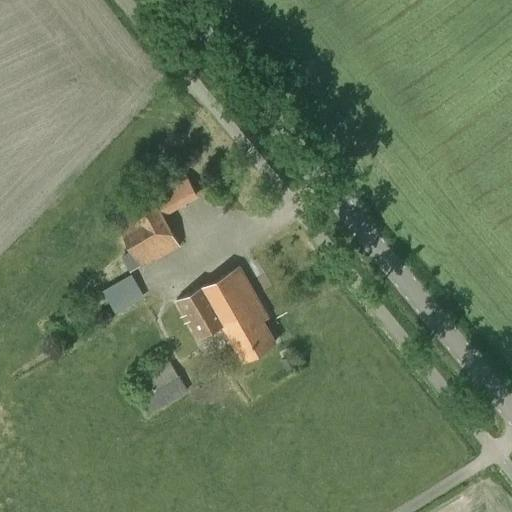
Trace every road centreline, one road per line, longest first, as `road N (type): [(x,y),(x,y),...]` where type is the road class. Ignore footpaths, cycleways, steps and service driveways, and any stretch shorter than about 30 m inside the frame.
road 1 (tertiary): [(511,410),(173,0)]
road 2 (unclassified): [(401,511),(511,440)]
